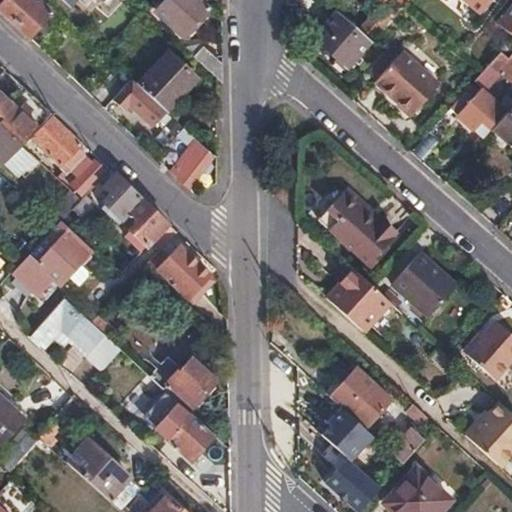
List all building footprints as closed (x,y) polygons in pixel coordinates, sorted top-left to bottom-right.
[(29,0),(4,0),(0,4),(0,11),(27,37),(51,12),(39,1),(35,4),(29,0)] [(197,0),(172,0),(167,6),(176,15),(168,25),(181,37),(207,8),(197,0)] [(391,17),(394,19),(407,4),(409,0),(398,0),(386,15),(379,8),(361,29),(372,39),(391,17)] [(465,0),(481,12),(490,0),(465,0)] [(511,8),(499,24),(511,35),(511,8)] [(372,44),(336,13),(322,30),(326,33),(318,43),(348,71),(372,44)] [(511,43),(510,42),(501,54),(508,59),(511,54),(511,43)] [(201,47),(193,57),(215,76),(222,82),(221,65),(201,47)] [(403,52),(377,83),(414,116),(441,85),(403,52)] [(169,53),(137,86),(164,111),(195,77),(169,53)] [(501,54),(486,70),(476,81),(483,87),(497,71),(511,82),(511,54),(508,59),(501,54)] [(164,111),(137,86),(131,81),(112,101),(123,112),(129,106),(152,128),(166,113),(164,111)] [(0,167),(2,169),(5,165),(14,174),(28,159),(18,150),(22,146),(50,115),(19,85),(5,101),(0,96),(0,167)] [(466,93),(450,112),(460,121),(473,133),(482,123),(492,131),(508,113),(483,91),(474,101),(466,93)] [(511,116),(497,133),(511,146),(511,116)] [(82,145),(53,117),(31,141),(60,168),(64,164),(71,171),(84,157),(78,151),(82,145)] [(191,186),(215,158),(195,141),(171,169),(191,186)] [(84,157),(71,171),(78,178),(70,186),(82,197),(83,195),(105,172),(94,161),(91,164),(84,157)] [(134,243),(142,251),(153,241),(168,225),(135,194),(114,174),(103,187),(112,196),(104,206),(120,220),(129,211),(139,221),(131,231),(138,238),(134,243)] [(346,186),(342,191),(346,196),(377,224),(382,218),(346,186)] [(70,191),(46,216),(55,225),(59,222),(71,209),(80,200),(70,191)] [(342,191),(326,209),(331,213),(346,196),(342,191)] [(82,197),(80,200),(71,209),(81,218),(94,205),(83,195),(82,197)] [(338,220),(330,230),(372,266),(389,247),(385,244),(397,230),(382,218),(377,224),(346,196),(331,213),(338,220)] [(331,213),(326,209),(317,217),(330,230),(338,220),(331,213)] [(67,230),(59,222),(55,225),(26,257),(34,265),(62,236),(67,230)] [(168,225),(153,241),(161,249),(177,233),(168,225)] [(67,230),(62,236),(86,258),(92,252),(67,230)] [(22,262),(11,274),(36,297),(52,281),(59,288),(86,258),(62,236),(34,265),(26,257),(22,262)] [(169,256),(156,269),(186,298),(208,274),(199,266),(201,264),(197,260),(195,262),(186,254),(184,256),(176,248),(169,256)] [(161,249),(146,265),(153,272),(156,269),(169,256),(161,249)] [(418,251),(392,280),(430,314),(456,284),(418,251)] [(371,287),(352,270),(337,287),(341,291),(331,303),(363,332),(389,303),(371,287)] [(0,281),(0,294),(9,299),(18,281),(3,274),(0,281)] [(341,291),(337,287),(326,299),(331,303),(341,291)] [(65,302),(30,340),(42,350),(51,340),(61,330),(72,340),(90,355),(106,338),(103,336),(90,324),(65,302)] [(98,316),(90,324),(103,336),(111,328),(98,316)] [(511,332),(506,328),(477,361),(506,387),(511,379),(511,332)] [(61,330),(51,340),(63,350),(72,340),(61,330)] [(2,336),(0,337),(0,355),(48,398),(58,386),(2,336)] [(90,355),(86,359),(100,373),(120,351),(106,338),(90,355)] [(447,356),(440,349),(434,356),(451,371),(457,364),(447,356)] [(168,359),(153,375),(191,409),(215,382),(199,367),(201,363),(194,357),(181,371),(168,359)] [(352,368),(326,396),(342,410),(362,429),(388,401),(352,368)] [(157,431),(191,462),(214,436),(166,393),(146,415),(159,428),(157,431)] [(0,399),(0,444),(22,420),(0,399)] [(511,414),(500,404),(481,425),(478,423),(467,437),(501,468),(511,455),(511,414)] [(422,414),(416,409),(409,416),(419,426),(426,418),(422,414)] [(362,429),(342,410),(328,425),(331,428),(323,437),(347,459),(351,462),(372,438),(362,429)] [(50,422),(36,438),(37,439),(48,448),(55,440),(52,436),(58,429),(50,422)] [(409,430),(388,453),(402,465),(422,442),(409,430)] [(30,432),(0,465),(8,472),(37,439),(36,438),(30,432)] [(86,441),(65,463),(119,511),(121,511),(141,490),(86,441)] [(351,462),(347,459),(325,483),(356,511),(359,511),(380,489),(351,462)] [(416,470),(385,504),(392,511),(437,511),(448,500),(416,470)] [(7,482),(0,490),(0,505),(8,511),(23,511),(32,501),(7,482)] [(184,511),(167,497),(152,511),(184,511)]
